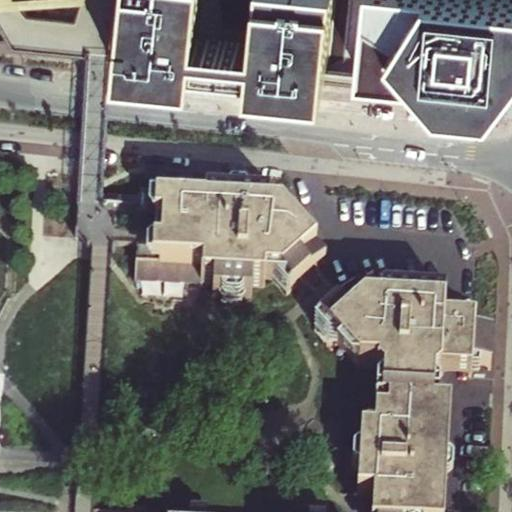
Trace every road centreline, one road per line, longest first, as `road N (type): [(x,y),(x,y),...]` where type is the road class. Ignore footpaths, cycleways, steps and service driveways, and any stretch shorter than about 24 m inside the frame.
road 1 (secondary): [(300,132),(0,92)]
road 2 (secondary): [(300,132),(472,154),(511,151)]
road 3 (residential): [(458,390),(450,511)]
